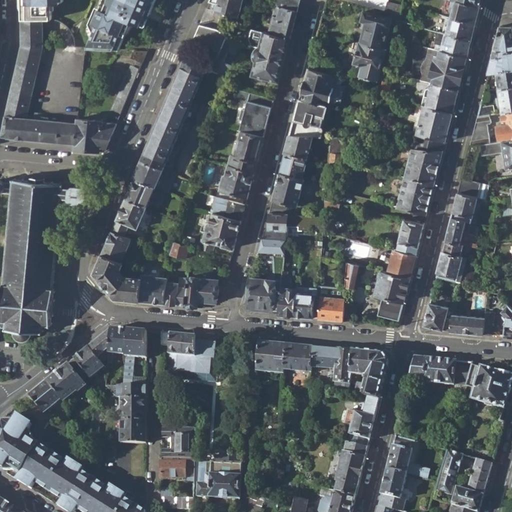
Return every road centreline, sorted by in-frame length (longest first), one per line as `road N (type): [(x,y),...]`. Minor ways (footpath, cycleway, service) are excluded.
road 1 (residential): [(511,4),(490,15),(408,340)]
road 2 (residential): [(313,0),(228,322)]
road 3 (tertiary): [(228,322),(408,340)]
road 4 (secondary): [(192,0),(123,165)]
road 5 (residential): [(408,340),(364,511)]
road 6 (residential): [(123,165),(0,151)]
